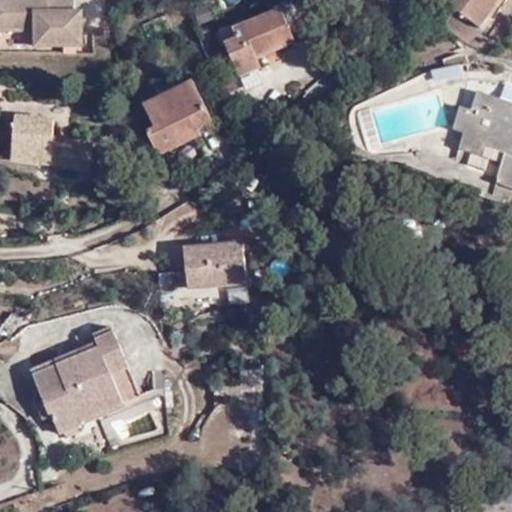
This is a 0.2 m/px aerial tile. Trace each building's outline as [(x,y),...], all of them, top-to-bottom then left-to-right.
[(73,0),(0,0),(0,30),(36,31),(36,46),(83,46),(84,12),(74,12),(73,0)] [(241,29),(227,34),(243,69),(264,60),(260,49),(298,33),(284,0),(279,0),(237,18),(241,29)] [(450,0),(472,16),(486,0),(450,0)] [(224,24),(227,34),(241,29),(237,18),(224,24)] [(148,122),(161,150),(205,128),(203,121),(217,113),(195,72),(146,94),(157,118),(148,122)] [(511,100),(511,81),(505,79),(499,96),(511,100)] [(511,100),(499,96),(479,89),(472,106),(462,102),(452,126),(463,129),(458,143),(480,152),(489,133),(508,140),(495,177),(511,183),(511,100)] [(92,141),(62,138),(53,138),(53,129),(53,116),(16,113),(14,155),(90,162),(92,141)] [(61,129),(53,129),(53,138),(62,138),(61,129)] [(249,242),(190,248),(194,289),(253,283),(249,242)] [(56,404),(53,406),(61,425),(86,417),(85,412),(127,395),(117,366),(127,362),(134,359),(119,324),(100,331),(102,338),(106,346),(36,372),(45,396),(52,393),(56,404)] [(34,365),(36,372),(106,346),(102,338),(34,365)] [(138,390),(127,362),(117,366),(127,395),(138,390)] [(45,409),(53,406),(56,404),(52,393),(45,396),(40,398),(45,409)]
